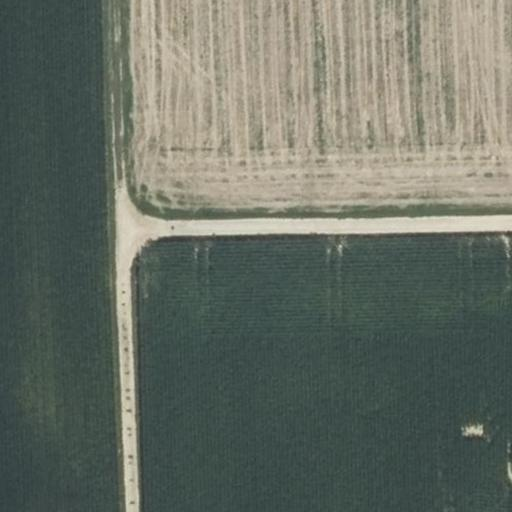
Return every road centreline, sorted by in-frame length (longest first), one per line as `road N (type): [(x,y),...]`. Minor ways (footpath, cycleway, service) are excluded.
road 1 (track): [(123,236),(511,226)]
road 2 (track): [(132,511),(123,236)]
road 3 (track): [(123,236),(121,0)]
